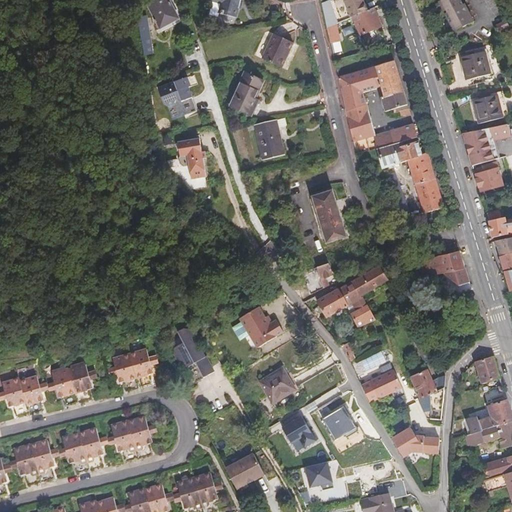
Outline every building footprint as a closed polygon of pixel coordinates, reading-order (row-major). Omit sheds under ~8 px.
[(153,0),(143,6),(156,29),(174,19),(164,0),(153,0)] [(238,0),(204,0),(205,0),(218,4),(215,15),(232,19),(235,8),(236,8),(238,0)] [(340,0),(348,18),(350,17),(365,11),(359,0),(340,0)] [(453,0),(435,0),(437,1),(435,2),(442,14),(440,15),(448,32),(468,21),(460,5),(457,6),(453,0)] [(365,11),(350,17),(358,36),(378,28),(375,19),(371,9),(365,11)] [(325,11),(320,12),(324,28),(331,25),(329,16),(327,17),(325,11)] [(97,17),(93,18),(94,26),(106,24),(104,16),(97,17)] [(136,39),(145,38),(143,20),(134,21),(136,39)] [(507,22),(497,28),(500,33),(510,27),(507,22)] [(331,25),(324,28),(328,43),(335,41),(331,25)] [(345,36),(355,33),(352,25),(342,29),(345,36)] [(290,44),(270,35),(259,60),(279,69),(290,44)] [(482,52),(457,58),(460,68),(463,80),(487,74),(482,52)] [(390,63),(334,77),(349,142),(371,137),(360,94),(379,89),(382,98),(378,99),(382,112),(391,110),(392,113),(397,111),(398,116),(408,116),(390,63)] [(226,106),(249,117),(257,102),(254,101),(263,84),(242,73),(226,106)] [(184,79),(156,91),(158,96),(161,97),(160,101),(162,107),(165,108),(171,121),(195,111),(186,89),(188,88),(184,79)] [(472,113),(475,123),(500,117),(494,95),(470,101),(472,113)] [(283,119),(286,129),(309,123),(307,114),(283,119)] [(273,121),(251,126),(259,160),(280,155),(274,129),(283,127),(282,120),(273,122),(273,121)] [(511,125),(503,127),(506,140),(511,138),(511,125)] [(412,127),(371,139),(374,150),(415,139),(412,127)] [(468,152),(472,167),(498,161),(493,143),(506,140),(503,127),(463,135),(468,152)] [(415,139),(374,150),(380,168),(405,161),(421,215),(442,209),(423,147),(419,148),(415,139)] [(203,152),(198,152),(196,141),(175,144),(177,158),(172,161),(173,166),(176,169),(187,167),(190,179),(203,177),(200,160),(204,159),(203,152)] [(480,170),(470,173),(473,183),(476,193),(499,187),(493,164),(480,167),(480,170)] [(390,199),(387,199),(395,223),(408,219),(394,175),(383,178),(390,199)] [(325,242),(344,237),(331,191),(312,197),(325,242)] [(495,214),(483,216),(486,227),(489,238),(511,233),(511,219),(502,221),(501,219),(496,219),(495,214)] [(511,237),(492,241),(494,248),(496,256),(511,251),(511,237)] [(511,251),(496,256),(498,263),(501,272),(511,269),(511,251)] [(455,252),(420,262),(426,279),(441,274),(450,287),(465,283),(458,261),(455,252)] [(327,264),(314,268),(321,287),(327,286),(324,278),(331,275),(327,264)] [(417,265),(413,266),(416,280),(421,278),(417,265)] [(344,305),(357,298),(356,296),(368,290),(367,288),(384,279),(377,266),(336,288),(334,286),(331,287),(333,290),(315,300),(324,316),(344,305)] [(511,269),(501,272),(503,280),(507,291),(511,290),(511,269)] [(449,294),(457,315),(469,311),(465,299),(461,290),(449,294)] [(344,305),(349,313),(362,306),(357,298),(344,305)] [(362,306),(349,313),(356,325),(372,320),(362,306)] [(263,308),(243,318),(245,321),(251,334),(259,348),(286,334),(280,322),(275,324),(272,326),(268,319),(263,308)] [(473,311),(462,314),(466,329),(478,326),(473,311)] [(251,334),(245,321),(235,326),(242,339),(251,334)] [(190,329),(183,328),(177,332),(183,343),(172,350),(182,366),(187,363),(191,371),(199,366),(205,377),(216,371),(207,356),(206,356),(190,329)] [(421,363),(428,359),(414,330),(408,333),(412,342),(412,343),(421,363)] [(347,343),(340,346),(348,363),(352,360),(350,355),(352,354),(347,343)] [(142,350),(125,355),(135,390),(143,388),(149,386),(147,377),(149,376),(147,368),(144,357),(142,350)] [(496,386),(499,385),(490,356),(483,358),(482,354),(476,356),(477,360),(474,361),(471,362),(478,385),(494,380),(496,386)] [(125,355),(110,360),(112,368),(115,376),(117,385),(120,384),(123,394),(128,392),(135,390),(125,355)] [(151,355),(144,357),(147,368),(154,365),(151,355)] [(81,363),(65,368),(75,405),(81,403),(89,401),(86,391),(89,390),(86,380),(84,374),(81,363)] [(378,371),(380,376),(392,371),(388,364),(379,368),(378,371)] [(65,368),(48,372),(51,382),(53,390),(56,399),(59,398),(62,409),(68,407),(75,405),(65,368)] [(112,368),(105,370),(107,378),(115,376),(112,368)] [(292,389),(280,369),(257,384),(270,403),(292,389)] [(386,395),(385,394),(391,391),(391,392),(400,388),(392,371),(380,376),(359,386),(368,403),(377,399),(386,395)] [(411,387),(416,400),(440,390),(441,384),(442,378),(436,379),(429,381),(423,371),(410,378),(413,386),(411,387)] [(92,372),(84,374),(86,380),(94,378),(92,372)] [(32,375),(16,380),(26,415),(26,417),(33,415),(40,413),(37,403),(39,402),(37,394),(36,388),(32,375)] [(26,415),(16,380),(0,384),(2,393),(5,401),(6,408),(9,407),(12,419),(17,417),(26,415)] [(51,382),(43,384),(44,386),(45,392),(53,390),(51,382)] [(44,386),(36,388),(37,394),(45,392),(44,386)] [(400,388),(391,392),(394,399),(403,395),(400,388)] [(440,390),(416,400),(421,412),(423,412),(425,415),(428,414),(430,419),(438,420),(439,406),(440,390)] [(487,405),(493,427),(511,421),(511,419),(509,409),(506,399),(487,405)] [(351,429),(337,409),(321,419),(330,441),(351,429)] [(141,418),(125,423),(135,460),(143,458),(149,456),(146,447),(149,446),(146,435),(144,428),(141,418)] [(313,442),(298,418),(280,429),(289,446),(297,441),(301,449),(313,442)] [(463,422),(466,434),(477,431),(474,418),(463,422)] [(466,434),(465,435),(468,444),(477,443),(498,437),(502,447),(511,443),(511,421),(493,427),(477,431),(466,434)] [(125,423),(108,427),(111,438),(113,445),(115,454),(119,453),(122,463),(130,461),(135,460),(125,423)] [(151,426),(144,428),(146,435),(153,433),(151,426)] [(399,458),(408,452),(436,454),(436,446),(437,439),(421,438),(420,437),(412,436),(407,428),(390,439),(389,441),(399,458)] [(93,429),(76,434),(87,471),(94,469),(101,467),(98,456),(100,455),(98,447),(95,439),(93,429)] [(76,434),(60,438),(63,448),(65,457),(67,466),(70,465),(73,475),(79,473),(87,471),(76,434)] [(103,437),(95,439),(98,447),(105,445),(104,440),(103,437)] [(111,438),(104,440),(105,445),(106,447),(113,445),(111,438)] [(43,439),(26,444),(38,484),(44,482),(51,480),(48,468),(51,467),(48,458),(46,450),(43,439)] [(26,444),(10,448),(13,459),(15,468),(18,476),(21,475),(25,487),(31,485),(38,484),(26,444)] [(53,448),(46,450),(48,458),(56,456),(54,451),(53,448)] [(63,448),(54,451),(56,456),(57,459),(65,457),(63,448)] [(511,455),(500,459),(505,473),(511,471),(511,455)] [(4,456),(0,456),(0,467),(2,473),(8,472),(8,470),(6,461),(4,456)] [(253,456),(225,470),(236,492),(264,478),(253,456)] [(13,459),(6,461),(8,470),(15,468),(13,459)] [(488,463),(492,477),(505,473),(500,459),(488,463)] [(331,488),(325,463),(301,469),(306,490),(320,486),(321,491),(331,488)] [(481,465),(485,479),(492,477),(488,463),(481,465)] [(485,479),(482,480),(487,495),(494,493),(492,490),(507,485),(511,501),(511,471),(505,473),(492,477),(485,479)] [(206,473),(190,478),(199,511),(214,511),(215,511),(212,500),(214,499),(211,491),(209,484),(206,473)] [(199,511),(190,478),(174,483),(177,493),(179,500),(181,508),(184,507),(185,511),(199,511)] [(217,481),(209,484),(211,491),(219,488),(217,481)] [(158,484),(141,489),(148,511),(163,511),(166,511),(164,502),(161,494),(158,484)] [(148,511),(141,489),(125,493),(128,503),(130,511),(148,511)] [(167,492),(161,494),(164,502),(170,501),(168,496),(167,492)] [(177,493),(168,496),(170,501),(170,503),(179,500),(177,493)] [(391,511),(387,495),(360,502),(362,511),(391,511)] [(108,497),(93,501),(96,511),(112,511),(111,505),(108,497)] [(96,511),(93,501),(76,506),(77,511),(96,511)] [(119,503),(111,505),(112,511),(116,511),(121,511),(120,506),(119,503)] [(128,503),(120,506),(121,511),(126,511),(130,511),(128,503)]
